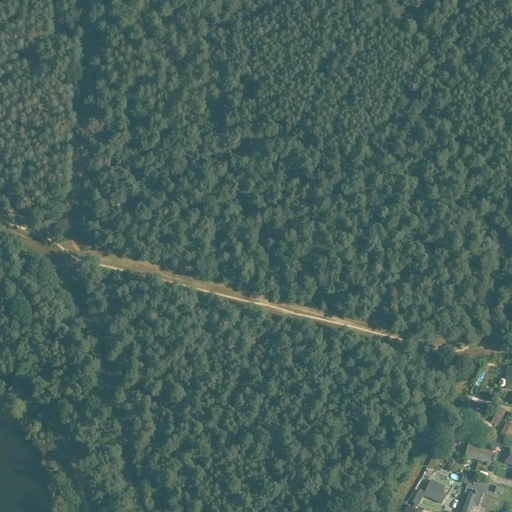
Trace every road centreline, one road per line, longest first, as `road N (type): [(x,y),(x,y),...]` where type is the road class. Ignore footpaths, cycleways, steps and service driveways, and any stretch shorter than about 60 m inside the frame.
road 1 (track): [(278,305),(292,302),(478,352),(511,201)]
road 2 (track): [(86,0),(69,260),(78,293)]
road 3 (track): [(0,230),(69,260),(157,272),(278,305)]
road 4 (track): [(91,511),(86,478),(58,427),(0,380)]
